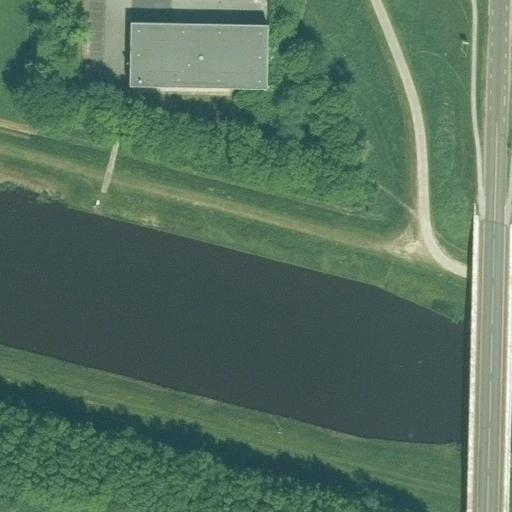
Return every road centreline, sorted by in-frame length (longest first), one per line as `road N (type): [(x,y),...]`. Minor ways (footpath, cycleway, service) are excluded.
road 1 (tertiary): [(486,511),(499,0)]
road 2 (track): [(446,263),(0,152)]
